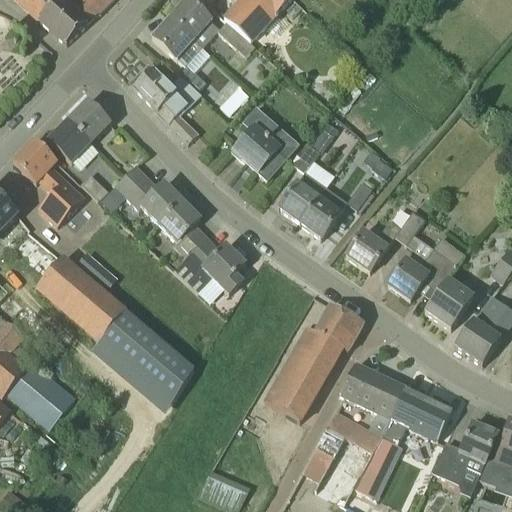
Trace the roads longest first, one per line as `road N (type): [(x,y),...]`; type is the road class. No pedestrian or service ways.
road 1 (residential): [(379,318),(217,207),(73,61)]
road 2 (residential): [(274,511),(379,318)]
road 3 (residential): [(511,396),(379,318)]
